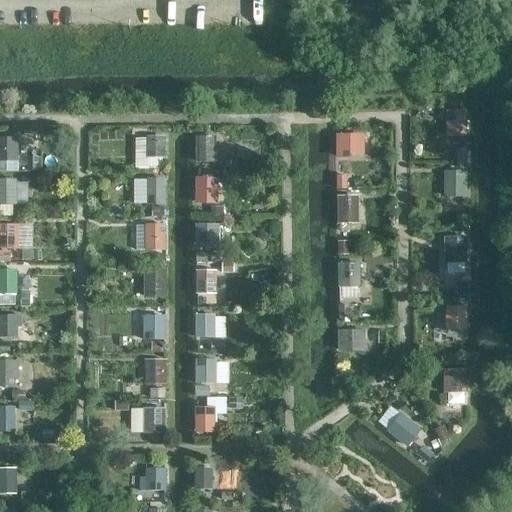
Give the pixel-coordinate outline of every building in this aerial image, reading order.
[(75,30),(51,31),(51,48),(75,48),(75,30)] [(465,112),(448,112),(448,145),(466,144),(465,112)] [(0,136),(0,167),(11,167),(11,137),(0,136)] [(212,143),(189,143),(189,174),(212,174),(212,143)] [(349,175),(349,143),(329,143),(329,175),(349,175)] [(156,213),(156,174),(133,174),(133,213),(156,213)] [(0,219),(0,251),(13,251),(13,219),(0,219)] [(210,266),(209,223),(187,223),(188,266),(210,266)] [(467,237),(442,238),(442,269),(468,269),(467,237)] [(364,290),(365,257),(346,256),(345,290),(364,290)] [(158,266),(135,267),(136,301),(159,301),(158,266)] [(207,313),(190,314),(191,349),(208,348),(207,313)] [(0,318),(0,343),(10,343),(10,318),(0,318)] [(168,350),(169,326),(145,325),(145,340),(154,340),(154,350),(168,350)] [(369,350),(369,328),(339,327),(339,350),(369,350)] [(0,384),(22,384),(21,358),(0,358),(0,384)] [(212,382),(232,382),(232,358),(197,359),(197,395),(213,395),(212,382)] [(158,361),(134,362),(135,397),(158,396),(158,361)] [(467,370),(445,370),(444,397),(466,398),(467,370)] [(229,413),(231,396),(209,395),(208,412),(229,413)] [(0,404),(0,441),(12,441),(12,404),(0,404)] [(185,405),(185,442),(207,442),(207,405),(185,405)] [(133,406),(134,433),(169,432),(169,406),(133,406)] [(421,435),(404,421),(391,436),(408,450),(421,435)] [(11,460),(0,460),(0,495),(11,495),(11,460)] [(215,466),(196,467),(197,488),(216,488),(215,466)] [(161,471),(136,471),(136,503),(161,503),(161,471)]
